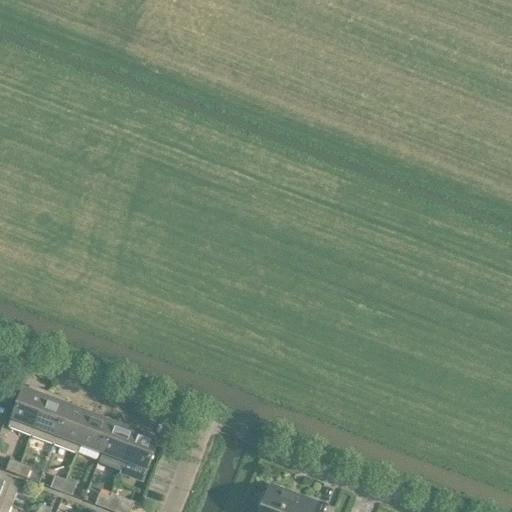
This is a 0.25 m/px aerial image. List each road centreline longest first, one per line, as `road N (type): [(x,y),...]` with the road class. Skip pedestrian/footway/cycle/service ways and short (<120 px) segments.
road 1 (residential): [(0,349),(202,426),(170,511)]
road 2 (residential): [(429,511),(262,448)]
